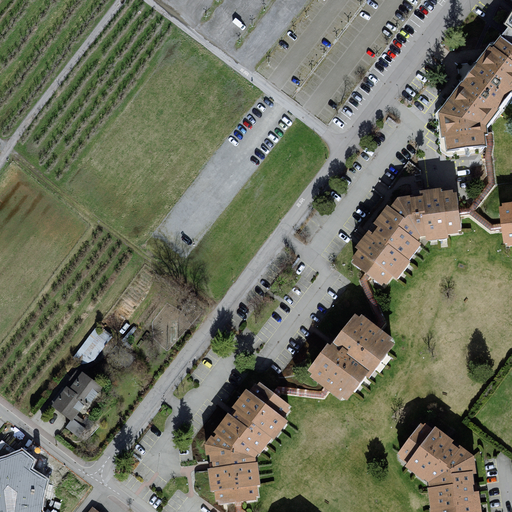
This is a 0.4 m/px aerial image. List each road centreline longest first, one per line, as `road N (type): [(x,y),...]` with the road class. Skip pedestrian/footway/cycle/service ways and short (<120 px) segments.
road 1 (unclassified): [(315,184),(93,476)]
road 2 (track): [(221,310),(7,149)]
road 3 (residential): [(459,0),(344,147)]
road 4 (unclassified): [(148,0),(269,91)]
